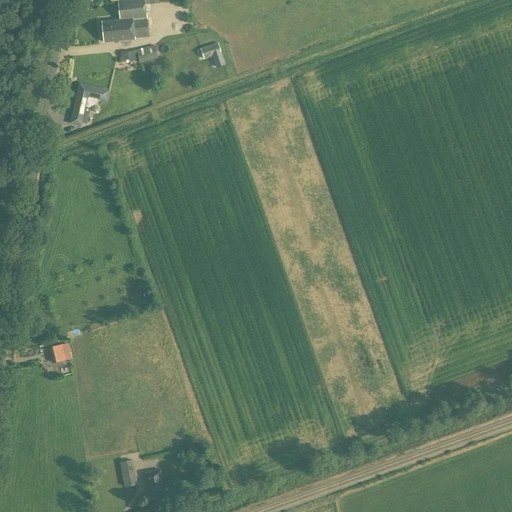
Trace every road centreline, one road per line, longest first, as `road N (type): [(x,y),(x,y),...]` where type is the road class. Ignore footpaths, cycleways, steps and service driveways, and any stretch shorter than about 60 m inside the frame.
road 1 (unclassified): [(0,367),(65,0)]
road 2 (track): [(169,511),(408,424)]
